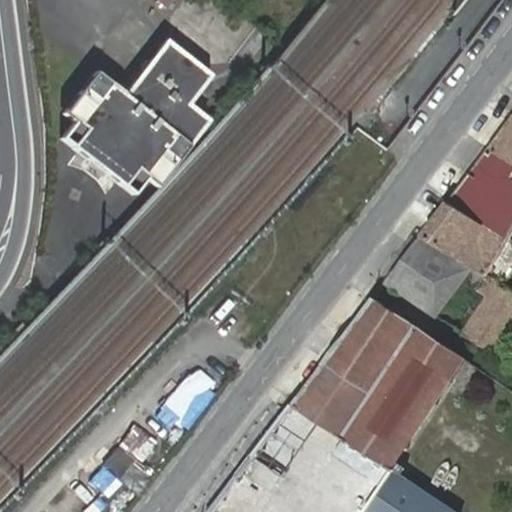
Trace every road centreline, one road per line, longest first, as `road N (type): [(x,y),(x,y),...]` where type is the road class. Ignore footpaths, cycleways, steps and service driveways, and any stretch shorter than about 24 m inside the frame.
road 1 (tertiary): [(160,511),(511,54)]
road 2 (secondary): [(0,278),(20,219),(12,161)]
